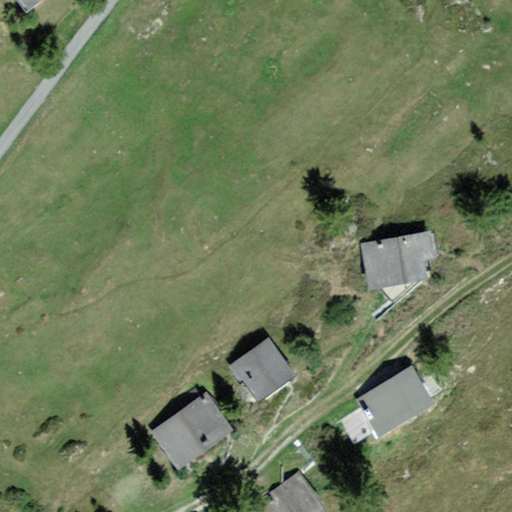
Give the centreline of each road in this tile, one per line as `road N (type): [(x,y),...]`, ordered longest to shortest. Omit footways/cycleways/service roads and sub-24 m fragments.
road 1 (residential): [(511,261),(445,301),(387,360),(180,511)]
road 2 (residential): [(0,151),(109,0)]
